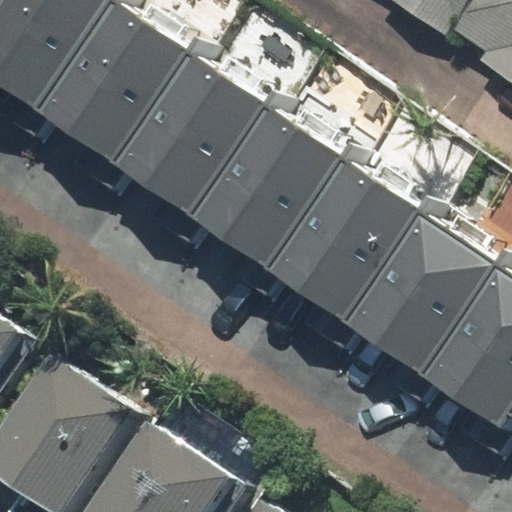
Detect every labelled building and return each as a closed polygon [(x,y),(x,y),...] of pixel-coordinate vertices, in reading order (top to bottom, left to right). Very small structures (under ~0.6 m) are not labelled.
[(12,118),(53,145),(71,119),(148,6),(139,0),(25,0),(0,37),(0,69),(31,91),(12,118)] [(511,0),(399,0),(463,45),(471,34),(504,57),(496,68),(511,78),(511,0)] [(227,60),(148,6),(71,119),(106,143),(90,167),(125,191),(142,167),(150,172),(227,60)] [(225,224),(302,111),(227,60),(150,172),(183,196),(166,221),(207,249),(225,224)] [(300,276),(377,163),(302,111),(225,224),(259,248),(241,274),(282,302),(300,276)] [(380,330),(455,216),(377,163),(300,276),(338,302),(322,325),(359,350),(375,327),(380,330)] [(455,381),(511,297),(511,255),(455,216),(380,330),(411,352),(393,378),(437,408),(455,381)] [(0,420),(59,335),(0,294),(0,420)] [(511,297),(455,381),(493,408),(476,433),(511,457),(511,297)] [(82,349),(6,469),(44,494),(32,511),(96,511),(166,403),(82,349)] [(250,511),(272,485),(196,425),(126,511),(250,511)] [(316,511),(295,499),(286,511),(316,511)]
